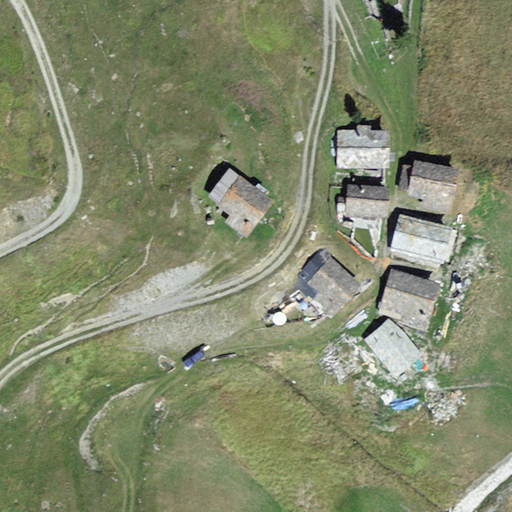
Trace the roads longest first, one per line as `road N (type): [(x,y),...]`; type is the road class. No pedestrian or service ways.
road 1 (track): [(0,377),(77,334),(224,289),(285,249),(302,208),(326,77),(328,0)]
road 2 (track): [(0,250),(59,216),(74,178),(55,92),(16,0)]
road 3 (track): [(196,362),(164,382),(137,420),(126,511)]
road 4 (track): [(396,150),(393,126),(329,2)]
